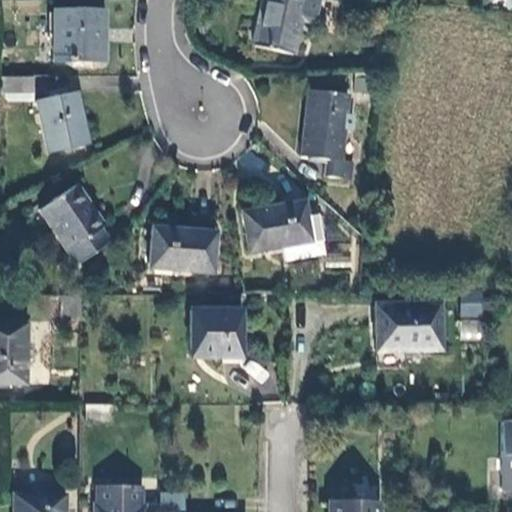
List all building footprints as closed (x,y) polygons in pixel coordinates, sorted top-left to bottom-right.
[(322,0),(263,0),(253,48),(294,58),(301,24),(311,26),(318,21),(322,0)] [(103,63),(103,15),(54,14),(55,63),(103,63)] [(33,79),(1,79),(1,97),(32,98),(33,79)] [(344,151),(350,98),(310,93),(303,160),(328,163),(326,179),(351,182),(355,152),(344,151)] [(89,148),(78,96),(39,104),(50,157),(89,148)] [(103,226),(77,189),(40,214),(77,268),(110,245),(99,229),(103,226)] [(308,219),(305,205),(244,214),(252,254),(284,249),(323,242),(319,217),(308,219)] [(214,274),(217,235),(154,231),(152,269),(214,274)] [(323,242),(284,249),(287,263),(326,257),(323,242)] [(459,317),(481,318),(482,298),(460,297),(459,317)] [(58,318),(78,318),(78,298),(57,298),(58,318)] [(437,301),(372,305),(375,352),(439,348),(437,301)] [(238,358),(238,311),(188,310),(188,359),(238,358)] [(459,319),(458,339),(480,340),(481,320),(459,319)] [(0,386),(22,387),(22,327),(0,327),(0,386)] [(112,406),(87,402),(84,418),(109,422),(112,406)] [(511,421),(500,421),(501,489),(511,489),(511,421)] [(186,492),(160,491),(160,510),(185,510),(186,492)] [(65,511),(66,497),(17,497),(16,511),(65,511)] [(332,511),(382,511),(382,499),(332,499),(332,511)]
